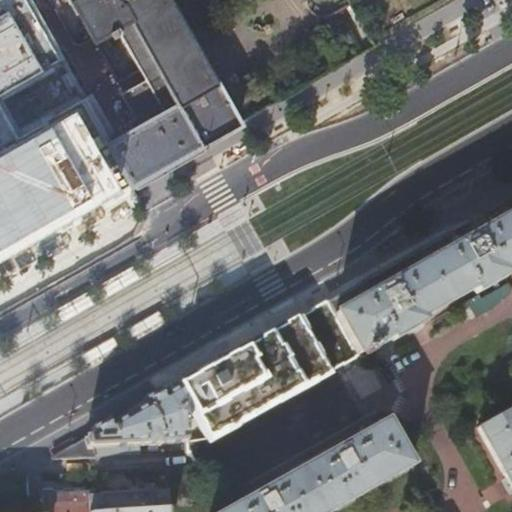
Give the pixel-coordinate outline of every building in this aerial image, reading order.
[(0,0),(0,259),(135,186),(110,141),(87,98),(26,0),(0,0)] [(68,0),(74,11),(76,10),(92,40),(107,31),(110,36),(118,32),(146,80),(120,94),(134,119),(128,123),(132,129),(110,141),(135,186),(239,123),(169,0),(68,0)] [(327,303),(357,357),(390,338),(393,343),(423,325),(421,321),(475,292),(477,296),(507,278),(504,273),(511,269),(511,216),(459,247),(452,233),(406,258),(352,289),(327,303)] [(130,266),(99,283),(105,295),(137,278),(130,266)] [(85,291),(53,310),(60,322),(92,304),(85,291)] [(183,400),(206,441),(357,357),(327,303),(304,316),(268,336),(251,346),(200,375),(176,389),(183,400)] [(157,312),(125,331),(132,344),(165,326),(157,312)] [(79,357),(86,370),(119,351),(112,339),(79,357)] [(141,445),(186,443),(183,400),(176,389),(138,410),(51,459),(51,461),(140,456),(141,445)] [(511,409),(478,429),(511,490),(511,409)] [(230,511),(332,511),(411,468),(387,424),(347,447),(346,443),(335,449),(337,452),(259,496),(258,492),(247,498),(249,501),(230,511)] [(142,471),(143,485),(167,483),(166,468),(142,471)] [(89,511),(88,495),(88,493),(43,495),(42,477),(32,478),(26,478),(28,511),(89,511)] [(109,494),(88,495),(89,511),(147,511),(169,511),(167,490),(109,494)]
